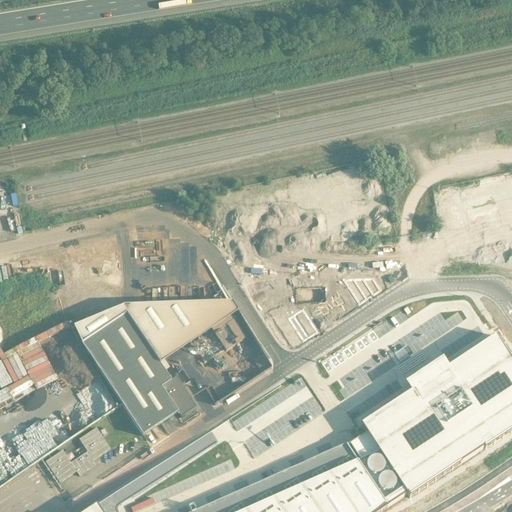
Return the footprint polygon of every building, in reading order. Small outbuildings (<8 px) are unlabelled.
[(372,279),(343,280),(343,281),(346,286),(357,302),(359,305),(380,291),(372,279)] [(383,280),(378,283),(382,289),(387,286),(383,280)] [(346,286),(305,312),(316,329),(357,302),(346,286)] [(296,314),(289,319),(304,341),(311,336),(318,332),(316,329),(305,312),(303,309),(296,314)] [(171,382),(127,316),(82,345),(122,405),(143,437),(161,425),(178,414),(181,419),(196,409),(189,399),(176,379),(171,382)] [(366,434),(349,445),(360,461),(358,463),(387,508),(406,496),(408,499),(511,432),(511,366),(494,339),(444,372),(440,366),(410,386),(413,392),(361,426),(366,434)] [(253,361),(262,375),(271,369),(263,355),(253,361)] [(319,365),(329,360),(328,356),(318,361),(319,365)] [(83,402),(93,422),(117,410),(102,379),(86,387),(91,398),(83,402)] [(63,452),(46,463),(60,484),(76,473),(79,477),(96,466),(93,462),(110,450),(96,429),(79,441),(87,453),(71,464),(63,452)] [(380,511),(387,508),(358,463),(360,461),(349,445),(347,447),(347,446),(322,463),(319,458),(294,475),(291,471),(266,487),(263,483),(238,500),(236,495),(211,511),(208,508),(201,511),(380,511)] [(123,494),(118,497),(122,504),(127,500),(123,494)]
